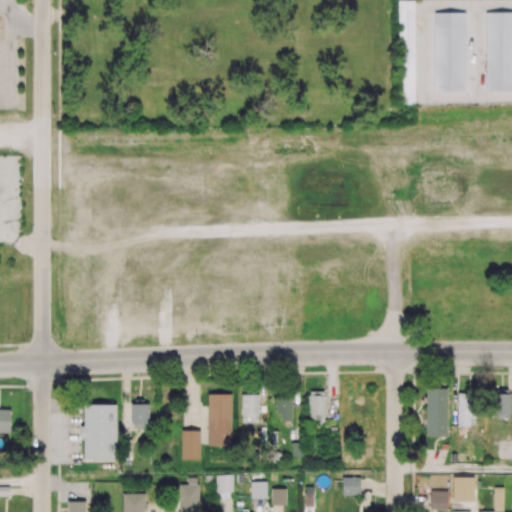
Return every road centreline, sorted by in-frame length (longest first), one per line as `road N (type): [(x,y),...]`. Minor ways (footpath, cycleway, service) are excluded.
road 1 (tertiary): [(511,352),(0,364)]
road 2 (residential): [(43,0),(43,363)]
road 3 (residential): [(395,352),(394,511)]
road 4 (residential): [(43,363),(42,511)]
